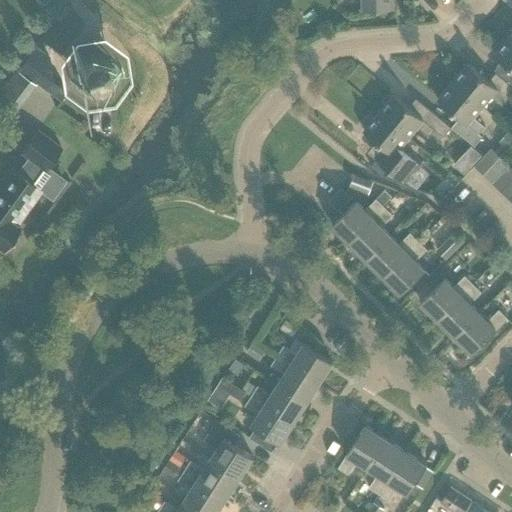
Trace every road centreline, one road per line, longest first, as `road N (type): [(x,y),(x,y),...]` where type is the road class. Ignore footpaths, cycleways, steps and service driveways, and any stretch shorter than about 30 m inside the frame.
road 1 (residential): [(258,256),(252,143),(314,63),(343,48),(447,37),(486,0)]
road 2 (residential): [(46,511),(69,363),(101,307),(133,278),(177,259),(258,256)]
road 3 (residential): [(274,501),(390,358)]
road 4 (residential): [(390,358),(304,276),(258,256)]
